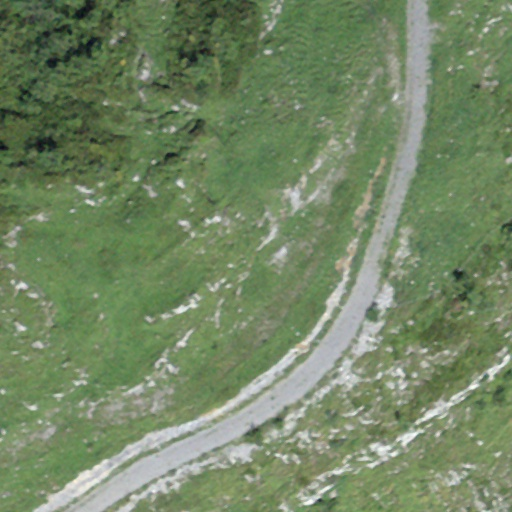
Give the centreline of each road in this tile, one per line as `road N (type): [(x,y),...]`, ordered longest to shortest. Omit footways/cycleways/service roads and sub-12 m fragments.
road 1 (track): [(79,511),(143,468),(271,410),(321,358),(368,280),(395,191),(420,0)]
road 2 (track): [(415,44),(379,87),(321,248),(250,342),(196,385),(0,455)]
